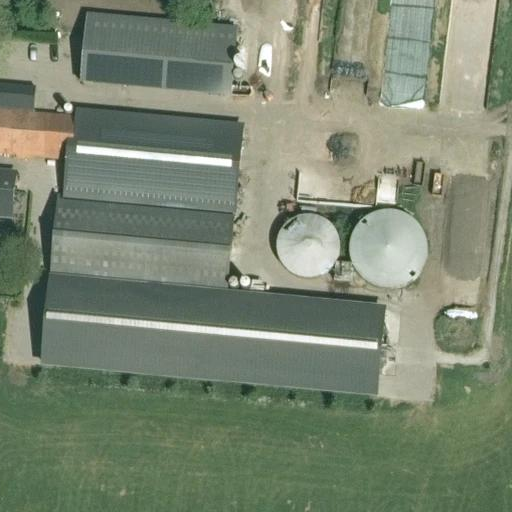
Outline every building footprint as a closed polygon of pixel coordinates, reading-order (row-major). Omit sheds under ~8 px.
[(335,0),(315,0),(315,4),(334,8),(335,0)] [(238,30),(199,26),(194,78),(233,82),(238,30)] [(384,307),(226,293),(242,129),(77,113),(77,120),(33,116),(35,90),(0,87),(0,156),(58,162),(55,201),(57,202),(42,365),(376,397),(384,307)] [(360,143),(354,181),(367,183),(372,145),(360,143)] [(15,176),(0,174),(0,219),(11,221),(15,176)] [(389,214),(379,215),(370,219),(362,225),(356,233),(352,243),(350,253),(352,264),(356,273),(363,282),(373,288),(383,291),(394,291),(404,289),(414,283),(421,275),(426,266),(428,255),(427,244),(423,234),(417,225),(409,219),(399,215),(389,214)] [(322,278),(330,273),(336,266),(339,257),(340,248),(338,239),(334,230),(327,224),(319,219),(310,217),(301,218),(292,222),(285,228),(279,236),(277,245),(277,255),(280,264),(286,272),(293,278),(303,281),(312,281),(322,278)]
